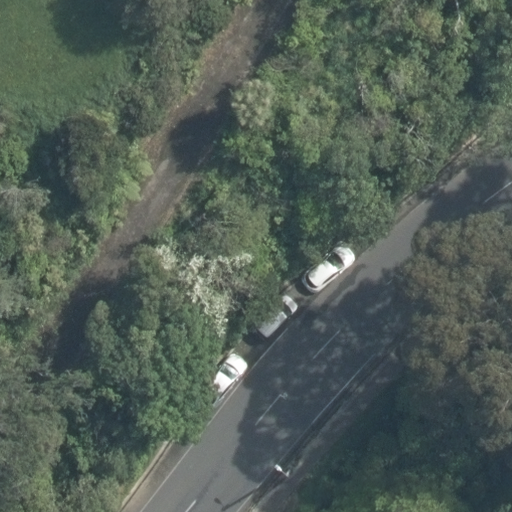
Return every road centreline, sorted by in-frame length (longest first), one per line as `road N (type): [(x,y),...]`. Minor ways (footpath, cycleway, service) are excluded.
road 1 (track): [(273,0),(10,511)]
road 2 (unclassified): [(511,179),(402,265),(185,511)]
